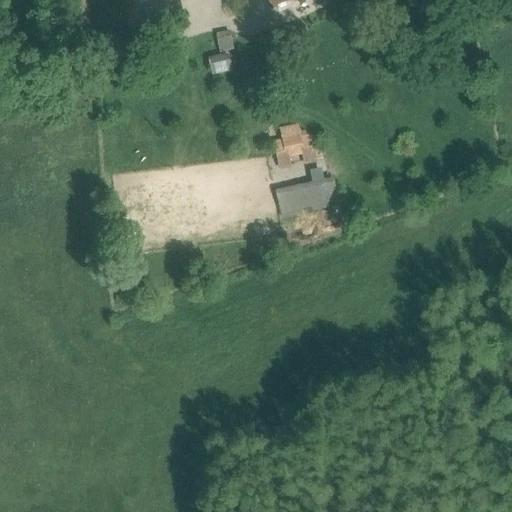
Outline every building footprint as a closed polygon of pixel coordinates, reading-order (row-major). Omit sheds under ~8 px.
[(268,0),(272,8),(293,0),(268,0)] [(217,34),(221,53),(233,50),(229,32),(217,34)] [(230,70),(227,55),(209,60),(212,74),(230,70)] [(277,120),(280,132),(297,128),(298,134),(305,132),(301,114),(277,120)] [(304,164),(314,161),(308,136),(307,137),(305,132),(298,134),(297,128),(280,132),(282,142),(274,144),(280,169),(291,166),(289,158),(302,155),(304,164)] [(281,214),(338,201),(333,182),(275,195),(281,214)]
